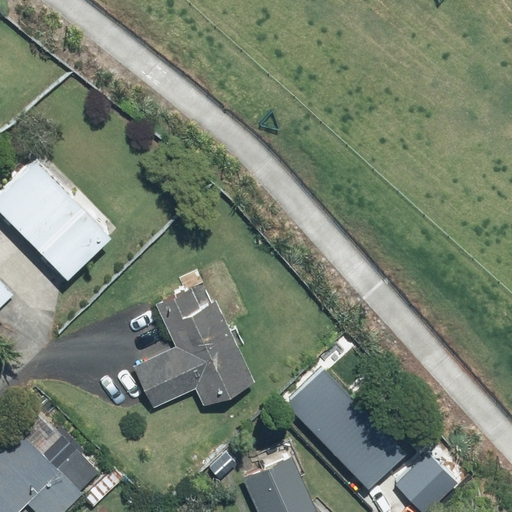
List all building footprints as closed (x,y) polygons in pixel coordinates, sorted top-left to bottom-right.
[(38,145),(0,185),(0,199),(70,265),(115,217),(38,145)] [(0,273),(0,301),(14,287),(0,273)] [(192,288),(156,305),(176,346),(133,366),(154,408),(196,388),(204,404),(256,380),(217,299),(201,307),(192,288)] [(284,397),(367,478),(409,435),(326,354),(284,397)] [(20,420),(0,439),(0,511),(15,511),(30,498),(44,511),(60,511),(86,488),(20,420)] [(295,447),(246,469),(265,511),(333,511),(321,500),(295,447)] [(442,469),(424,452),(398,478),(416,496),(442,469)]
